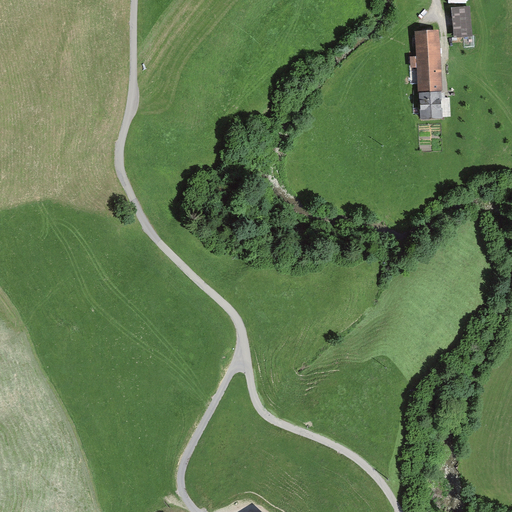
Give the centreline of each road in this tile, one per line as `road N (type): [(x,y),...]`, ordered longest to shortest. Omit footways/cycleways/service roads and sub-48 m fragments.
road 1 (residential): [(134,0),(131,103),(119,157),(136,205),(164,247),(233,313),(259,408),(361,462),(400,511)]
road 2 (track): [(0,291),(85,451),(98,511)]
road 3 (track): [(198,511),(180,478),(245,347)]
